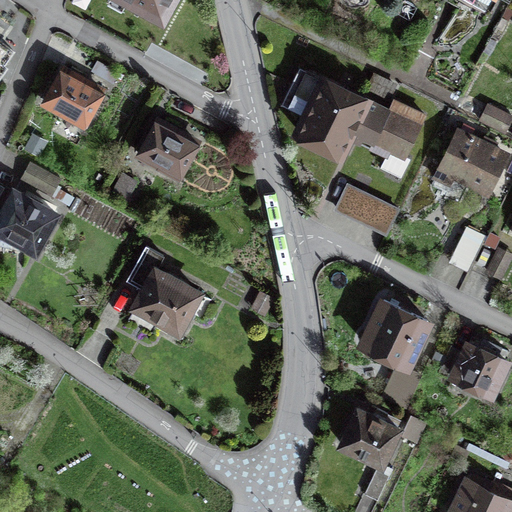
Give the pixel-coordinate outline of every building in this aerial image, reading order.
[(125,0),(168,20),(176,0),(125,0)] [(115,91),(67,62),(44,99),(92,128),(115,91)] [(370,89),(311,65),(283,133),(346,159),(355,136),(409,158),(425,118),(367,95),(370,89)] [(511,117),(511,115),(487,103),(480,118),(505,131),(511,117)] [(210,136),(157,107),(136,147),(189,175),(210,136)] [(511,147),(511,145),(460,122),(437,172),(490,196),(511,147)] [(61,179),(31,162),(22,178),(52,195),(61,179)] [(135,179),(123,173),(113,191),(125,198),(135,179)] [(400,209),(347,184),(335,211),(388,236),(400,209)] [(56,212),(13,189),(0,213),(0,229),(36,249),(56,212)] [(480,238),(466,232),(452,264),(466,270),(480,238)] [(143,286),(133,304),(180,329),(200,291),(157,268),(164,256),(145,246),(128,279),(143,286)] [(511,253),(500,246),(487,269),(500,276),(511,254),(511,253)] [(406,359),(426,319),(382,298),(362,338),(406,359)] [(487,403),(509,363),(464,339),(443,378),(487,403)] [(398,364),(382,395),(405,406),(421,375),(398,364)] [(402,424),(354,402),(334,443),(382,466),(402,424)] [(377,469),(364,492),(377,499),(390,475),(377,469)] [(511,511),(511,500),(463,478),(446,511),(511,511)]
